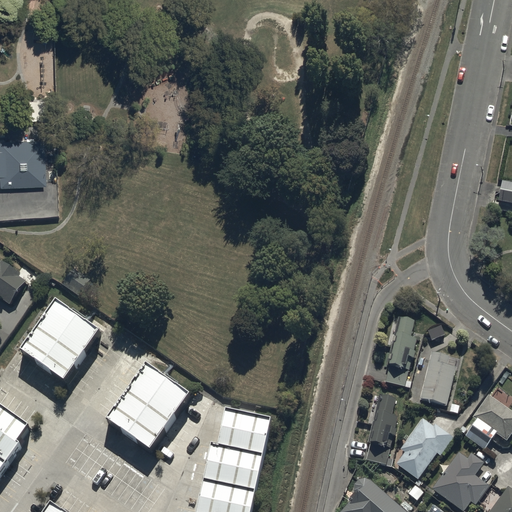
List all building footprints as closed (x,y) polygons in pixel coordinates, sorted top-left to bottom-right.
[(45,56),(36,57),(37,87),(46,86),(45,56)] [(0,186),(45,184),(43,137),(0,139),(0,186)] [(511,186),(502,185),(498,203),(511,205),(511,186)] [(0,297),(11,305),(28,282),(0,262),(0,297)] [(91,284),(74,272),(63,287),(79,299),(91,284)] [(89,321),(48,294),(14,343),(55,371),(89,321)] [(399,319),(385,383),(408,388),(419,340),(412,338),(415,322),(399,319)] [(432,352),(420,401),(447,407),(459,359),(432,352)] [(178,385),(137,357),(100,412),(141,440),(178,385)] [(379,395),(368,445),(393,450),(400,417),(392,416),(396,399),(379,395)] [(511,412),(490,397),(463,435),(486,451),(497,435),(508,443),(511,437),(511,412)] [(217,511),(234,511),(258,411),(217,401),(209,438),(201,436),(186,505),(217,511)] [(0,440),(17,415),(0,403),(0,440)] [(396,465),(419,483),(453,438),(425,416),(399,450),(404,454),(396,465)] [(462,450),(432,490),(461,511),(469,511),(490,487),(476,476),(484,463),(462,450)] [(405,511),(364,476),(352,489),(358,494),(342,511),(405,511)] [(511,511),(511,489),(508,487),(491,511),(511,511)] [(64,511),(40,495),(28,511),(64,511)] [(217,511),(186,505),(179,503),(177,511),(217,511)]
